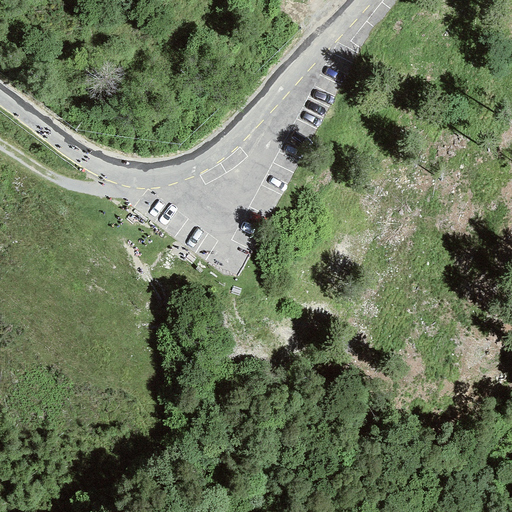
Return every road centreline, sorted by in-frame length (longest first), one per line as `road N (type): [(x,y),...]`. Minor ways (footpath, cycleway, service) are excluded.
road 1 (unclassified): [(0,95),(100,167),(133,177),(169,174),(230,143),(360,0)]
road 2 (track): [(133,177),(109,189),(69,185),(0,146)]
